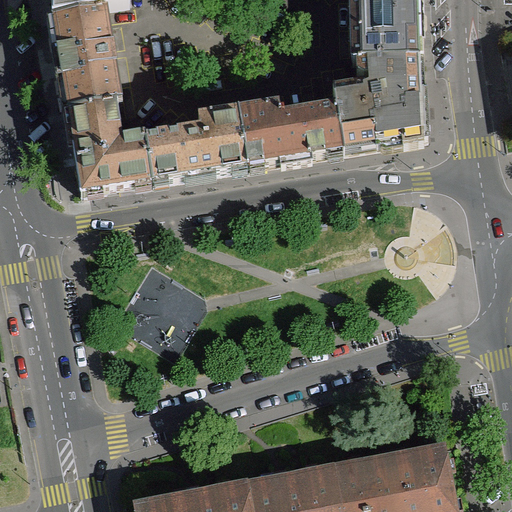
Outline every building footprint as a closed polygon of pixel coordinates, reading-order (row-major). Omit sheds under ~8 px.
[(52,0),(53,24),(104,16),(130,11),(130,0),(52,0)] [(357,68),(425,66),(422,0),(350,0),(353,68),(357,68)] [(119,110),(104,16),(53,24),(69,118),(118,110),(119,110)] [(335,94),(338,113),(345,159),(429,146),(425,66),(357,68),(358,80),(365,83),(370,83),(372,93),(368,95),(365,90),(354,91),(335,94)] [(280,108),(240,115),(250,175),(345,159),(338,113),(282,122),(280,108)] [(122,138),(118,110),(69,118),(80,187),(82,201),(154,189),(146,144),(146,140),(120,144),(119,138),(122,138)] [(202,135),(146,144),(154,189),(250,175),(240,115),(200,123),(202,135)] [(140,284),(138,340),(201,342),(203,286),(140,284)] [(456,511),(445,451),(334,472),(342,511),(456,511)] [(248,488),(252,511),(342,511),(334,472),(248,488)] [(252,511),(248,488),(137,510),(137,511),(252,511)]
